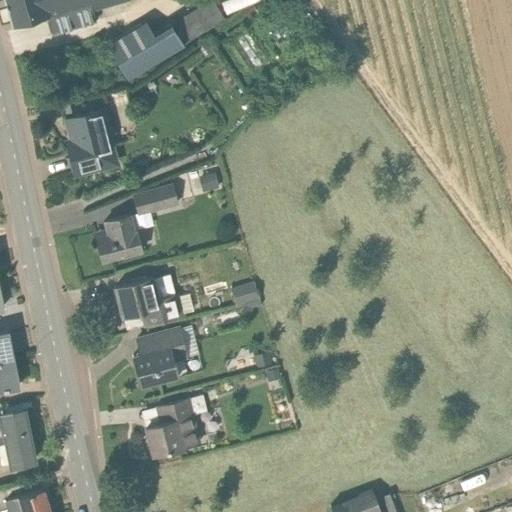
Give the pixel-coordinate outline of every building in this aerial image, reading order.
[(5,0),(12,24),(47,14),(52,34),(96,21),(92,8),(118,0),(5,0)] [(206,0),(154,28),(148,17),(108,38),(127,73),(229,18),(219,0),(206,0)] [(224,0),(229,10),(253,0),(224,0)] [(243,24),(220,40),(248,82),(271,66),(243,24)] [(214,49),(208,41),(201,46),(207,54),(214,49)] [(115,163),(102,109),(66,118),(66,119),(71,118),(76,138),(66,141),(74,173),(115,163)] [(218,187),(214,172),(198,176),(202,191),(218,187)] [(138,213),(149,211),(177,203),(172,185),(134,195),(138,212),(138,213)] [(141,250),(136,231),(131,214),(129,215),(129,214),(104,221),(106,228),(93,232),(102,260),(141,250)] [(152,277),(115,286),(122,315),(141,310),(145,325),(183,314),(177,294),(175,295),(169,274),(152,278),(152,277)] [(254,281),(230,288),(235,306),(259,300),(254,281)] [(250,315),(253,308),(243,304),(240,312),(250,315)] [(132,355),(140,385),(177,375),(173,360),(187,356),(179,327),(136,338),(140,353),(132,355)] [(8,346),(8,345),(6,333),(7,332),(7,331),(0,332),(0,361),(13,359),(10,345),(8,346)] [(257,366),(271,363),(268,352),(255,355),(257,366)] [(17,385),(14,372),(15,372),(13,359),(0,361),(0,390),(18,386),(18,385),(17,385)] [(268,381),(280,378),(278,368),(265,371),(268,381)] [(152,454),(200,441),(189,397),(156,406),(160,422),(145,426),(152,454)] [(34,460),(23,410),(0,414),(0,442),(7,441),(12,464),(34,460)] [(50,511),(43,488),(3,498),(7,511),(50,511)] [(380,511),(372,490),(331,505),(333,511),(380,511)] [(398,511),(392,492),(382,496),(387,511),(398,511)]
